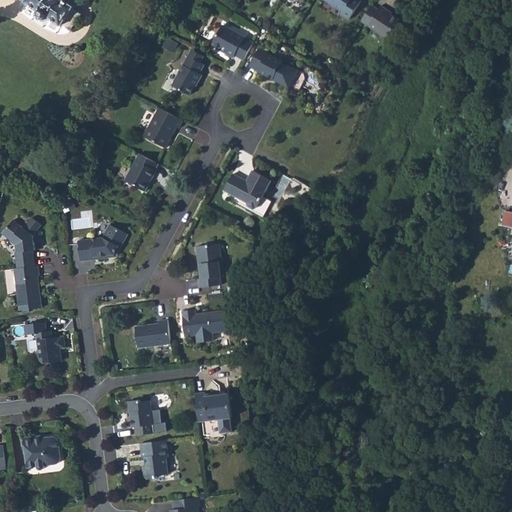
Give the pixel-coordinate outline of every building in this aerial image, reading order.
[(23,0),(27,2),(26,3),(39,11),(37,13),(38,17),(43,21),(47,20),(49,18),(62,26),(63,24),(72,30),(82,14),(73,8),(74,7),(65,0),(23,0)] [(325,0),(344,12),(342,15),(350,19),(362,1),(360,0),(325,0)] [(372,5),(362,22),(388,38),(400,20),(387,12),(388,10),(381,5),(379,9),(372,5)] [(223,25),(213,44),(222,48),(226,51),(225,53),(234,58),(235,55),(245,60),(254,43),(245,37),(223,25)] [(192,49),(189,56),(201,62),(204,56),(192,49)] [(259,49),(250,66),(286,86),(291,84),(297,74),(295,69),(283,63),(283,62),(259,49)] [(189,56),(173,85),(190,95),(195,87),(197,82),(198,83),(203,75),(200,73),(205,65),(201,62),(189,56)] [(300,75),(296,83),(302,86),(306,78),(300,75)] [(159,107),(144,136),(166,147),(177,127),(180,128),(184,120),(159,107)] [(140,154),(126,181),(146,191),(157,171),(156,170),(159,164),(140,154)] [(234,173),(225,190),(248,203),(249,206),(254,209),(257,208),(266,213),(272,201),(263,197),(272,180),(253,170),(247,181),(234,173)] [(503,224),(511,226),(511,212),(506,211),(503,224)] [(14,219),(3,234),(17,245),(18,252),(16,253),(18,268),(35,266),(33,251),(36,250),(34,235),(42,225),(32,217),(24,228),(14,219)] [(103,237),(79,240),(82,261),(109,257),(108,255),(115,254),(119,246),(121,247),(128,234),(110,224),(103,237)] [(220,243),(197,246),(201,278),(199,279),(200,287),(222,285),(221,277),(224,276),(220,243)] [(108,255),(109,257),(117,257),(121,247),(119,246),(115,254),(108,255)] [(35,266),(18,268),(15,268),(20,310),(42,307),(38,275),(40,275),(39,265),(35,266)] [(196,309),(183,311),(186,336),(197,335),(198,342),(215,340),(214,333),(228,331),(226,310),(205,313),(206,315),(202,316),(202,313),(196,314),(196,309)] [(160,323),(136,326),(139,348),(171,344),(168,319),(159,320),(160,323)] [(45,322),(24,325),(25,327),(25,332),(25,334),(26,335),(36,333),(39,352),(37,353),(38,358),(44,363),(60,361),(62,359),(60,348),(66,347),(64,336),(53,338),(52,331),(47,331),(45,322)] [(206,392),(196,393),(199,422),(218,419),(219,421),(221,433),(235,431),(233,417),(235,417),(232,393),(206,396),(206,392)] [(140,399),(128,401),(129,410),(132,411),(132,417),(132,418),(133,427),(136,427),(137,435),(155,433),(151,400),(142,401),(140,399)] [(36,438),(25,439),(28,467),(37,466),(38,468),(39,469),(40,469),(42,469),(43,469),(44,468),(45,467),(45,465),(57,464),(58,463),(59,463),(60,462),(60,461),(61,460),(61,459),(62,458),(62,457),(60,441),(59,440),(59,439),(58,439),(58,438),(57,438),(56,437),(55,437),(54,437),(53,437),(43,437),(43,440),(36,441),(36,438)] [(167,440),(141,443),(143,457),(147,457),(147,465),(143,465),(144,476),(148,479),(158,477),(158,475),(169,473),(167,459),(169,457),(167,440)] [(256,490),(246,491),(247,501),(257,500),(256,490)] [(199,497),(173,500),(174,509),(172,510),(172,511),(199,511),(199,507),(201,507),(199,497)]
